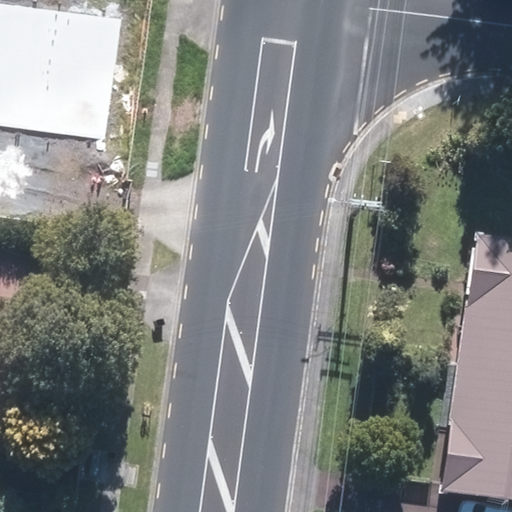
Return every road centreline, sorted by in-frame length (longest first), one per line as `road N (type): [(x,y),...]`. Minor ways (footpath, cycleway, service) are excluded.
road 1 (secondary): [(285,0),(219,511)]
road 2 (residential): [(511,21),(357,0)]
